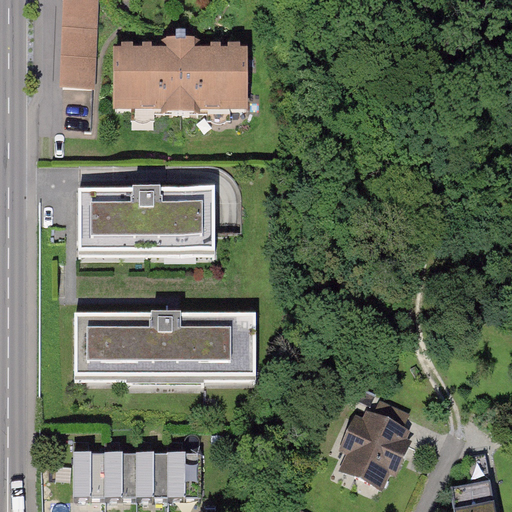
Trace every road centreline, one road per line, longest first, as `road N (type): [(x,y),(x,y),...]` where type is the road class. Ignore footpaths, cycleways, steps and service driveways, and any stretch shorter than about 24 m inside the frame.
road 1 (secondary): [(11,511),(10,0)]
road 2 (unknown): [(30,184),(212,179),(227,188),(230,224)]
